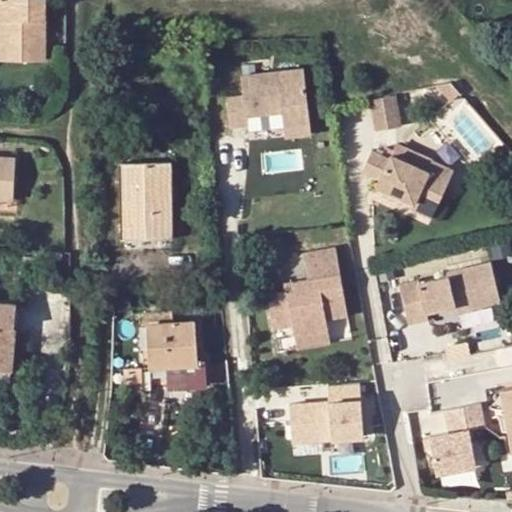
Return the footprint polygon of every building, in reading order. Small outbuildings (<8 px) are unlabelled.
[(0,0),(0,19),(1,20),(1,59),(45,59),(45,0),(0,0)] [(243,72),(244,91),(228,94),(230,124),(248,122),(248,112),(283,109),(284,123),(284,126),(310,124),(304,66),(243,72)] [(395,96),(371,102),(378,133),(403,126),(395,96)] [(283,109),(248,112),(248,122),(249,128),(284,123),(283,109)] [(310,133),(310,124),(284,126),(285,136),(310,133)] [(511,156),(502,145),(496,150),(507,162),(505,164),(511,171),(511,156)] [(390,158),(372,150),(363,170),(381,178),(377,185),(413,201),(411,207),(432,217),(454,169),(433,160),(428,170),(392,154),(390,158)] [(0,199),(12,200),(15,158),(0,157),(0,199)] [(172,238),(170,162),(120,163),(122,239),(172,238)] [(287,292),(268,296),(273,327),(293,323),(295,336),(329,330),(327,319),(349,315),(337,249),(306,253),(310,279),(295,282),(297,291),(287,292)] [(33,266),(34,257),(23,256),(22,265),(33,266)] [(456,273),(457,279),(427,285),(426,281),(407,285),(415,323),(434,318),(433,311),(460,305),(462,315),(507,306),(501,278),(499,264),(456,273)] [(511,275),(501,278),(507,306),(511,304),(511,275)] [(287,292),(297,291),(295,282),(286,284),(287,292)] [(0,360),(12,362),(17,304),(0,302),(0,360)] [(142,325),(143,340),(148,340),(149,367),(167,366),(169,388),(203,386),(202,364),(197,364),(194,322),(142,325)] [(331,343),(329,330),(295,336),(297,349),(331,343)] [(0,381),(11,382),(12,362),(0,360),(0,381)] [(327,403),(288,406),(291,448),(365,443),(361,386),(326,388),(327,403)] [(478,404),(444,411),(448,433),(426,437),(427,439),(429,450),(434,473),(474,465),(467,430),(483,427),(478,404)] [(429,450),(427,439),(420,440),(422,451),(429,450)]
